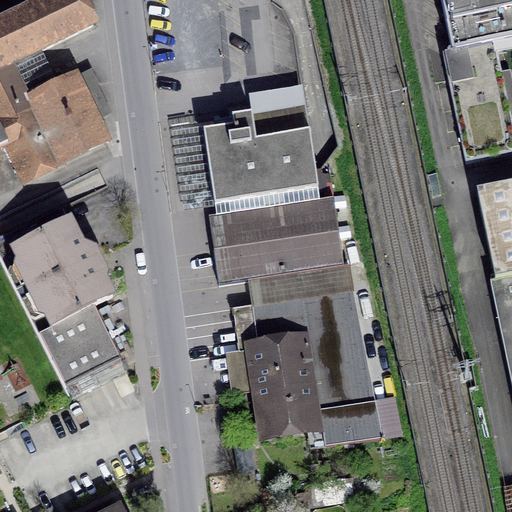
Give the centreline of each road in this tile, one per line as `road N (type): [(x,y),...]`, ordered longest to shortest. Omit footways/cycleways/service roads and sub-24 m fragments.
road 1 (residential): [(196,511),(129,0)]
road 2 (unknown): [(263,0),(262,22),(247,37),(137,59)]
